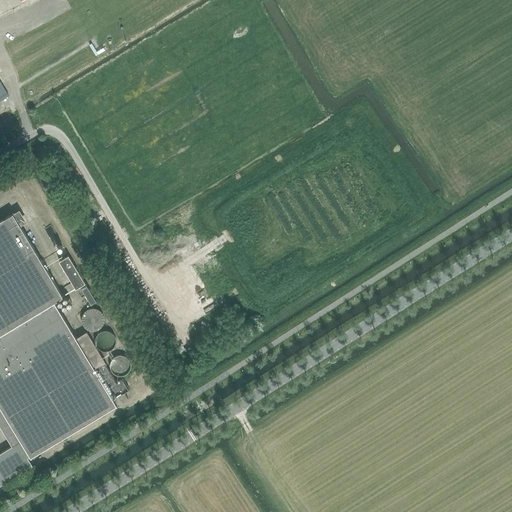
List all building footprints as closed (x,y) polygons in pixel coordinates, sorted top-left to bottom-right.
[(0,101),(8,96),(0,81),(0,101)] [(0,401),(23,439),(0,453),(0,485),(35,464),(26,449),(28,448),(33,456),(119,404),(57,301),(66,296),(15,212),(0,221),(0,401)] [(85,283),(69,255),(59,261),(76,288),(85,283)] [(91,304),(96,300),(87,286),(82,289),(91,304)] [(100,328),(101,327),(102,326),(103,325),(103,324),(104,323),(104,321),(104,320),(104,319),(104,317),(104,316),(103,315),(103,313),(102,312),(101,311),(100,310),(99,310),(98,309),(97,308),(95,308),(94,308),(93,308),(91,308),(90,308),(89,309),(87,309),(86,310),(85,311),(84,312),(83,313),(83,314),(82,315),(82,316),(81,318),(81,319),(81,321),(82,322),(82,323),(83,324),(83,326),(84,327),(85,328),(86,329),(87,329),(88,330),(90,330),(91,331),(92,331),(94,331),(95,331),(96,330),(98,330),(99,329),(100,328)] [(96,343),(96,342),(89,331),(79,337),(116,398),(132,389),(125,378),(118,382),(108,364),(109,363),(101,349),(100,349),(99,348),(98,347),(98,346),(97,345),(97,344),(96,343)] [(108,360),(117,373),(130,365),(122,352),(108,360)] [(120,404),(130,398),(127,392),(117,399),(120,404)]
